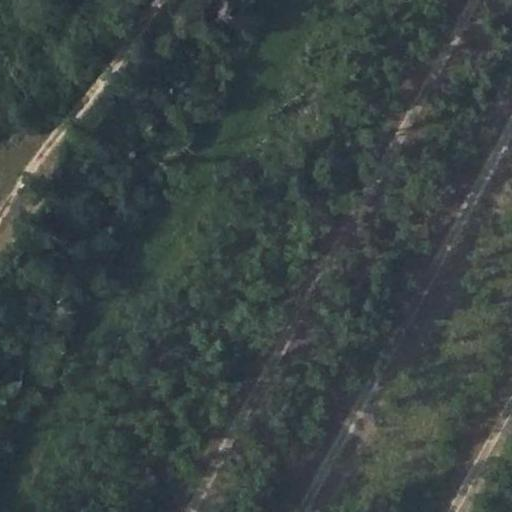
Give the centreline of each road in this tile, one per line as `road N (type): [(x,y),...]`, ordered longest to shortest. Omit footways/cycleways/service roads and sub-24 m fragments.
road 1 (track): [(186,511),(474,0)]
road 2 (track): [(511,123),(294,511)]
road 3 (track): [(159,0),(24,168),(0,212)]
